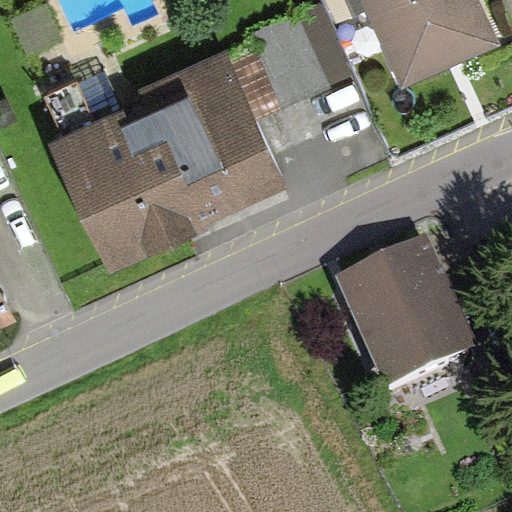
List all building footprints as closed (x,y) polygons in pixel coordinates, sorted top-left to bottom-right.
[(484,43),(465,0),(344,0),(348,9),(360,4),(393,81),(484,43)] [(339,71),(311,6),(248,33),(276,98),(339,71)] [(270,179),(213,57),(44,135),(101,258),(270,179)] [(459,356),(414,254),(328,291),(373,394),(459,356)] [(0,320),(16,313),(0,279),(0,320)]
